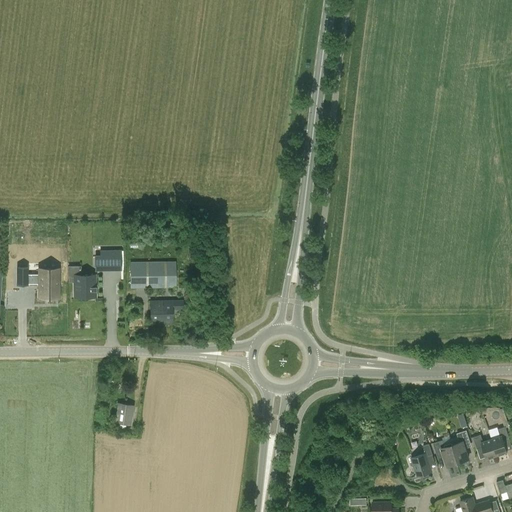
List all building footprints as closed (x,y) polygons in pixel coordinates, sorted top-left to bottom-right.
[(135,288),(183,288),(182,262),(134,262),(135,288)] [(56,269),(41,269),(41,270),(40,270),(40,291),(42,291),(42,296),(44,296),(44,297),(45,297),(53,297),(52,297),(53,297),(53,296),(55,296),(55,290),(58,290),(57,269),(56,269)] [(77,296),(100,296),(99,270),(76,270),(77,296)] [(183,301),(172,301),(150,301),(150,321),(162,321),(162,324),(172,324),(172,310),(183,310),(183,301)] [(134,405),(117,403),(114,423),(131,426),(134,405)] [(467,426),(463,413),(457,415),(461,428),(467,426)] [(500,436),(491,439),(497,456),(507,452),(503,440),(509,438),(505,427),(498,429),(500,436)] [(458,437),(451,440),(458,463),(458,461),(469,457),(465,446),(471,444),(466,430),(457,434),(458,437)] [(491,439),(483,442),(481,435),(473,437),(477,449),(482,447),(486,459),(497,456),(491,439)] [(451,441),(444,444),(443,440),(433,443),(437,457),(443,455),(447,466),(458,463),(451,440),(450,440),(451,441)] [(423,446),(425,454),(411,458),(417,476),(431,471),(427,458),(433,456),(429,444),(423,446)] [(511,483),(505,486),(503,480),(496,482),(500,494),(511,490),(511,483)] [(511,490),(500,494),(501,494),(503,500),(509,498),(511,497),(511,490)] [(499,511),(496,500),(490,502),(489,500),(475,505),(472,497),(460,501),(463,511),(491,511),(493,511),(492,511),(499,511)] [(398,511),(398,508),(385,509),(385,502),(372,503),(372,511),(398,511)]
